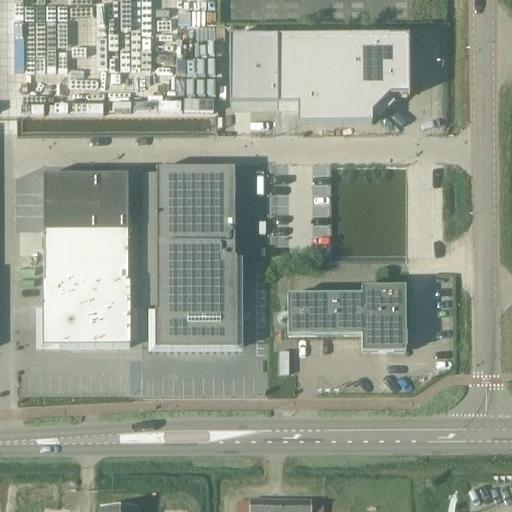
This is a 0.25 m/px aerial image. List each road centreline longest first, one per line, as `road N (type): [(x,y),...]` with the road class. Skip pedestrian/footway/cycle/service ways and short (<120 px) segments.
road 1 (unclassified): [(485,382),(481,0)]
road 2 (tertiary): [(242,437),(486,435)]
road 3 (tertiary): [(242,437),(209,426),(163,426),(107,440)]
road 4 (tertiary): [(107,440),(208,450),(242,437)]
